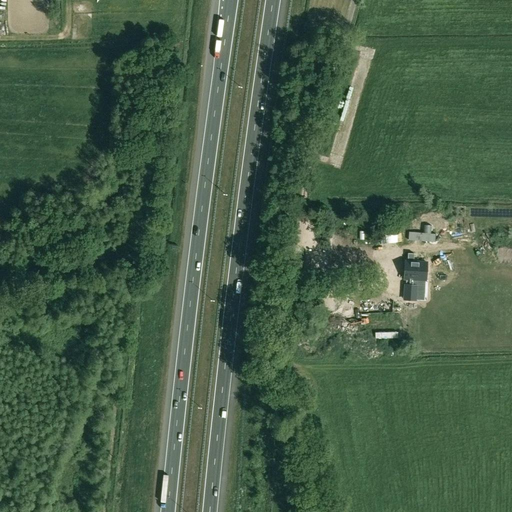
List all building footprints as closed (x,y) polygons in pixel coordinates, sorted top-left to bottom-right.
[(358,61),(354,78),(371,82),(376,61),(378,62),(381,48),(366,44),(363,55),(356,53),(355,60),(358,61)] [(340,127),(339,127),(333,150),(349,155),(358,123),(342,119),(340,127)] [(404,285),(404,300),(416,301),(416,286),(414,286),(414,280),(425,281),(426,263),(405,261),(404,279),(407,280),(407,286),(404,285)] [(395,310),(394,297),(387,298),(388,310),(395,310)] [(364,299),(364,308),(380,307),(379,298),(364,299)]
